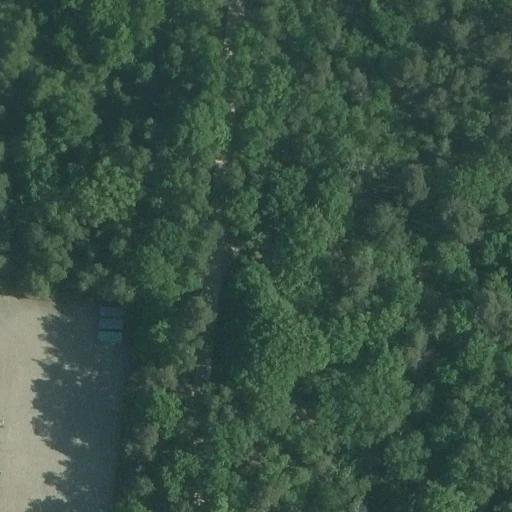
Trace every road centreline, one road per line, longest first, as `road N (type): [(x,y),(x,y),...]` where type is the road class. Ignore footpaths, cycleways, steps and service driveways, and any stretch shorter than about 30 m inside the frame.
road 1 (track): [(235,0),(194,511)]
road 2 (track): [(216,250),(259,254),(390,410),(457,511)]
